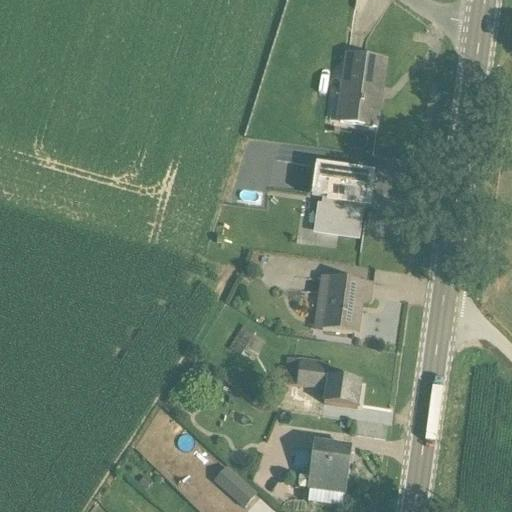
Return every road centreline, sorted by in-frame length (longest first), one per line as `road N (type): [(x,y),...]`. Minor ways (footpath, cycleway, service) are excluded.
road 1 (primary): [(439,325),(479,38)]
road 2 (primary): [(414,511),(439,325)]
